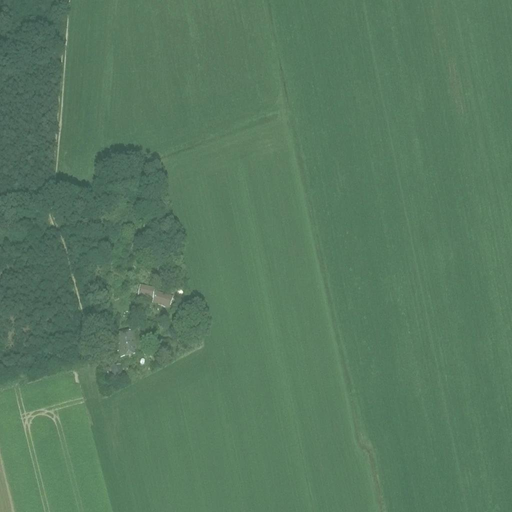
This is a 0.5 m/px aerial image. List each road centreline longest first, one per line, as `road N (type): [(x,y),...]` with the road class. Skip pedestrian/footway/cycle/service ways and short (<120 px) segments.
road 1 (track): [(66,0),(55,219)]
road 2 (track): [(55,219),(93,353)]
